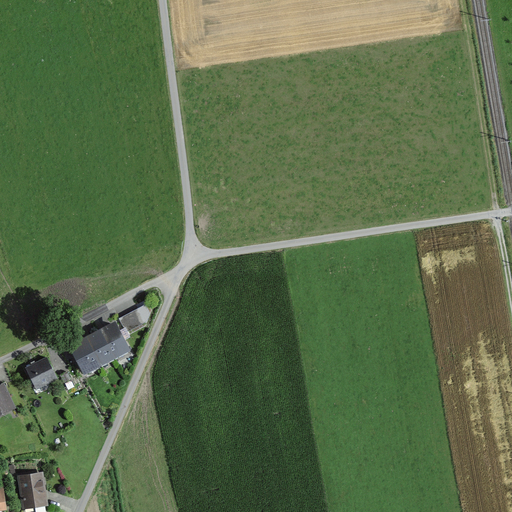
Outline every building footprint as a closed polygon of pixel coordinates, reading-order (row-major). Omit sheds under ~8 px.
[(119,319),(126,332),(145,321),(139,309),(119,319)] [(127,349),(114,324),(100,332),(113,356),(127,349)] [(86,339),(99,363),(113,356),(100,332),(86,339)] [(71,347),(85,371),(99,363),(86,339),(71,347)] [(47,379),(48,382),(57,378),(47,357),(25,368),(34,386),(47,379)] [(0,386),(0,411),(12,405),(3,385),(0,386)] [(20,477),(24,508),(46,505),(41,474),(20,477)]
